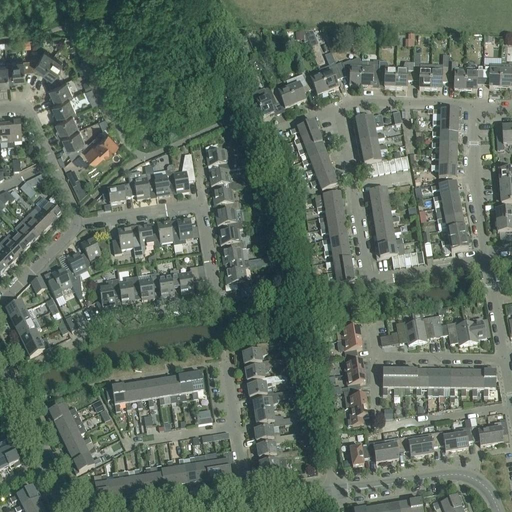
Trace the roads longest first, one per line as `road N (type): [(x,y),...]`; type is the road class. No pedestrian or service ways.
road 1 (tertiary): [(496,511),(483,489),(458,473),(247,505)]
road 2 (residential): [(78,338),(128,316),(216,299),(200,208)]
road 3 (residential): [(353,191),(367,282),(483,260)]
road 4 (residential): [(483,260),(469,186),(471,106)]
road 5 (residential): [(471,106),(330,112)]
road 6 (residential): [(374,359),(502,361)]
road 7 (residential): [(77,227),(200,208)]
